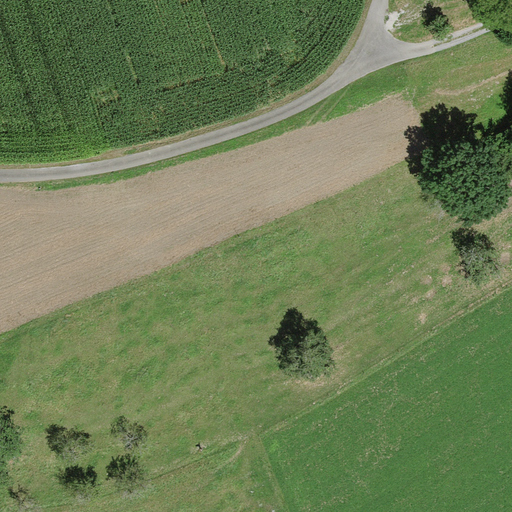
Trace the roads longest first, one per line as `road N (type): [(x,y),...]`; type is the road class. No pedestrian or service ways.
road 1 (residential): [(0,175),(111,166),(230,134),(306,100),(350,69),(378,0)]
road 2 (track): [(350,69),(511,15)]
